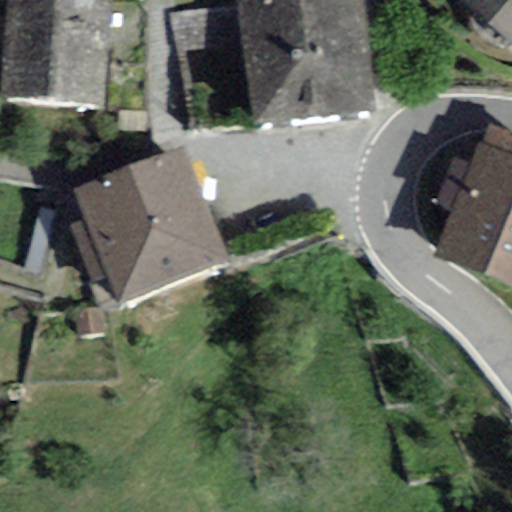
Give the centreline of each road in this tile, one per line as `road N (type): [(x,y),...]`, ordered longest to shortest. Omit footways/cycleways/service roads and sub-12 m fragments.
road 1 (residential): [(388,173),(189,144),(59,174),(0,166)]
road 2 (tertiary): [(388,173),(388,220),(398,245),(511,356)]
road 3 (tertiary): [(511,116),(439,118),(400,148),(388,173)]
